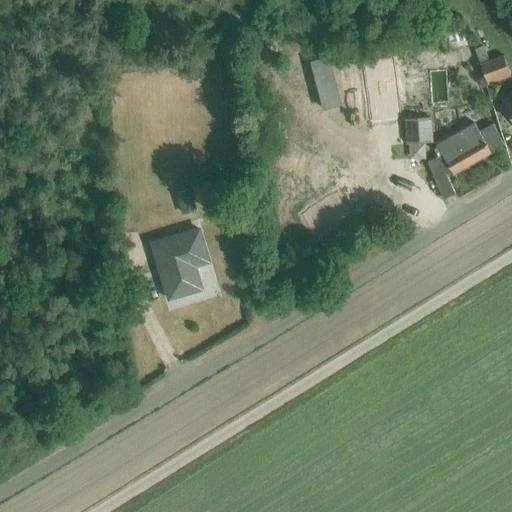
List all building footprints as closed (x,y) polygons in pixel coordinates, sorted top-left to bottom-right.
[(476,50),(481,64),(488,83),(510,75),(504,56),(489,62),(484,47),(476,50)] [(464,50),(439,48),(437,65),(462,67),(464,50)] [(511,98),(503,103),(511,117),(511,98)] [(406,120),(408,143),(432,141),(430,118),(406,120)] [(438,144),(454,173),(503,144),(491,124),(478,131),(474,124),(438,144)] [(425,164),(433,181),(443,200),(455,194),(438,158),(425,164)] [(193,187),(196,198),(216,192),(212,180),(193,187)] [(195,210),(188,190),(176,193),(182,214),(195,210)] [(340,191),(298,216),(313,240),(355,215),(340,191)] [(206,257),(197,228),(150,243),(168,299),(201,288),(192,261),(206,257)]
